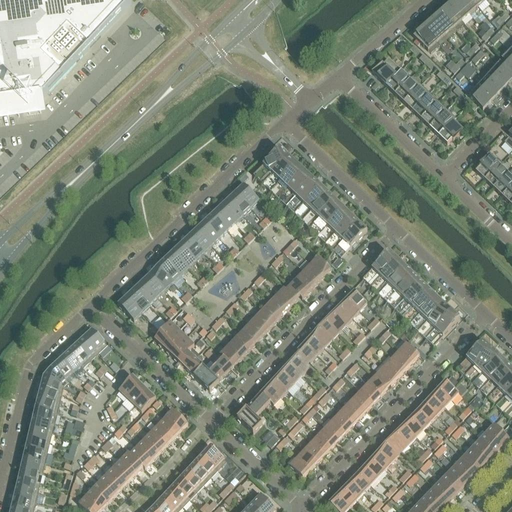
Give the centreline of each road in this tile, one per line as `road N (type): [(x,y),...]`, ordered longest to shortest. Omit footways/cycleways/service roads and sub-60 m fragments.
road 1 (residential): [(288,125),(89,308)]
road 2 (residential): [(208,421),(396,229)]
road 3 (residential): [(302,508),(485,314)]
road 4 (residential): [(89,308),(28,367),(0,484)]
road 5 (residential): [(208,421),(89,308)]
road 6 (residential): [(288,125),(396,229)]
road 7 (residential): [(442,178),(338,77)]
road 8 (residential): [(302,508),(208,421)]
road 9 (residential): [(396,229),(485,314)]
road 10 (secondary): [(76,180),(164,96)]
